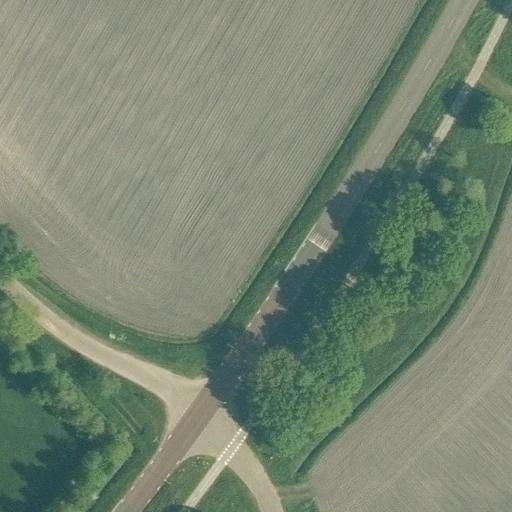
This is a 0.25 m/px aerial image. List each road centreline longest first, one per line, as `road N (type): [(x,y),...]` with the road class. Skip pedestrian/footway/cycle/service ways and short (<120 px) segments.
road 1 (tertiary): [(200,418),(418,87),(465,0)]
road 2 (unclassified): [(200,418),(170,390),(30,309),(0,277)]
road 3 (tertiary): [(124,511),(200,418)]
road 4 (unclassified): [(273,511),(261,481),(200,418)]
